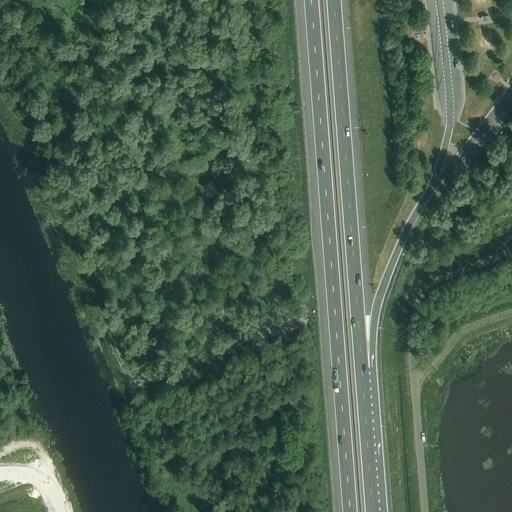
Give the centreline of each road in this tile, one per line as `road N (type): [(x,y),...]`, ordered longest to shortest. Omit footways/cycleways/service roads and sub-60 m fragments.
road 1 (motorway): [(311,0),(348,511)]
road 2 (motorway): [(362,364),(334,0)]
road 3 (unclassified): [(425,511),(415,305),(436,280),(511,250)]
road 4 (motorway): [(362,364),(392,263),(430,192)]
road 5 (motorway): [(373,511),(362,364)]
